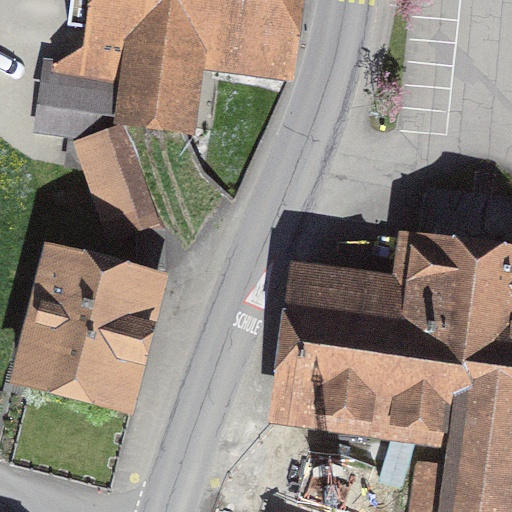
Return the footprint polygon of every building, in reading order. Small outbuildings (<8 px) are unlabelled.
[(70,0),(61,65),(48,63),(38,131),(72,136),(95,139),(124,129),(122,122),(182,130),(194,43),(276,55),(283,0),(70,0)] [(124,129),(95,139),(72,136),(67,167),(90,170),(113,237),(157,221),(124,129)] [(511,199),(427,189),(408,302),(307,288),(290,407),(397,421),(400,402),(468,411),(458,485),(418,480),(414,511),(511,511),(511,504),(507,504),(511,465),(511,199)] [(162,230),(137,230),(138,269),(163,269),(162,230)] [(60,265),(32,374),(117,396),(145,287),(60,265)]
